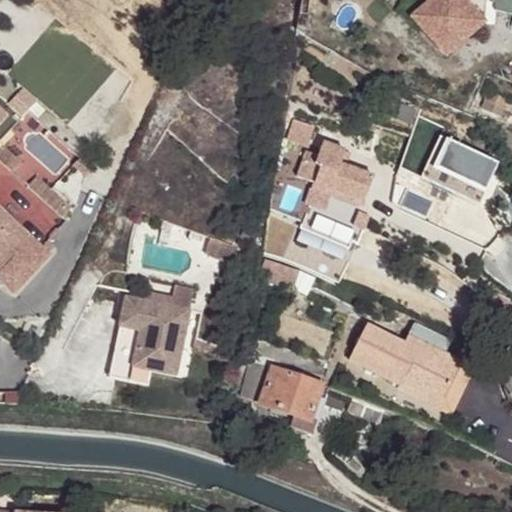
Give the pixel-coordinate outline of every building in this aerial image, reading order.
[(434,0),(408,26),(422,40),(427,34),(444,50),(462,35),(467,40),(481,26),(480,0),(434,0)] [(427,34),(422,40),(445,62),(467,40),(462,35),(444,50),(427,34)] [(482,107),(488,110),(501,116),(510,100),(499,96),(488,92),(482,107)] [(314,175),(364,197),(374,173),(342,159),(348,145),(325,134),(316,154),(305,150),(297,167),(314,175)] [(5,147),(0,151),(0,160),(63,220),(73,209),(5,147)] [(92,168),(81,159),(75,165),(88,177),(92,168)] [(360,205),(364,197),(314,175),(311,182),(328,190),(360,205)] [(323,203),(328,190),(311,182),(305,195),(323,203)] [(0,256),(9,264),(32,239),(0,209),(0,256)] [(243,250),(208,236),(202,252),(242,268),(244,263),(238,260),(243,250)] [(243,250),(238,260),(244,263),(248,252),(243,250)] [(0,273),(9,264),(0,256),(0,273)] [(304,271),(268,260),(262,279),(284,287),(286,281),(300,286),(304,271)] [(148,282),(145,301),(189,310),(192,290),(148,282)] [(124,297),(113,365),(153,373),(177,377),(189,310),(145,301),(124,297)] [(423,327),(417,338),(454,357),(459,344),(423,327)] [(400,372),(413,346),(375,328),(357,366),(407,390),(413,378),(400,372)] [(417,338),(413,346),(400,372),(413,378),(440,392),(456,358),(454,357),(417,338)] [(226,361),(229,350),(196,339),(194,350),(226,361)] [(471,366),(456,358),(440,392),(455,399),(471,366)] [(264,405),(277,369),(257,360),(248,397),(264,405)] [(153,373),(113,365),(110,380),(150,387),(153,373)] [(313,423),(328,387),(277,369),(264,405),(298,418),(313,423)] [(440,392),(413,378),(407,390),(404,394),(447,414),(455,399),(440,392)] [(320,425),(334,389),(328,387),(313,423),(320,425)] [(355,399),(351,409),(367,416),(371,406),(355,399)] [(350,413),(384,427),(386,417),(371,406),(367,416),(351,409),(350,413)] [(386,417),(384,427),(389,430),(393,419),(386,417)] [(316,435),(320,425),(313,423),(298,418),(294,427),(316,435)]
